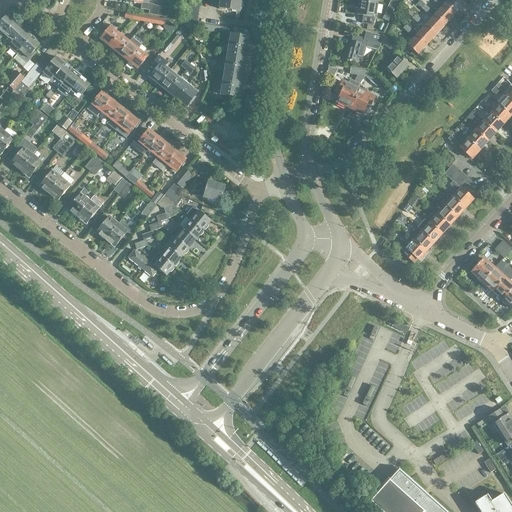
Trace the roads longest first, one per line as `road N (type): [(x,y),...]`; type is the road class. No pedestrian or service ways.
road 1 (residential): [(214,301),(183,314),(145,303),(0,185)]
road 2 (residential): [(310,173),(333,166),(376,130),(494,0)]
road 3 (secondary): [(179,406),(0,246)]
road 4 (residential): [(258,190),(75,44)]
road 5 (tertiary): [(206,431),(336,258)]
road 6 (tertiary): [(306,242),(179,406)]
road 7 (tertiary): [(291,0),(273,113),(284,184)]
road 8 (tertiary): [(310,173),(303,140),(325,0)]
road 9 (residential): [(424,308),(511,202)]
road 10 (secondary): [(295,511),(206,431)]
road 11 (residential): [(214,301),(258,190)]
